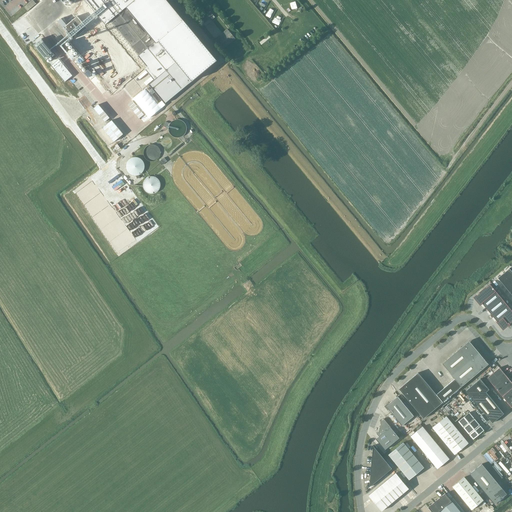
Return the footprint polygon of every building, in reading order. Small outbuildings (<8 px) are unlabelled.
[(32,0),(24,7),(28,11),(36,4),(32,0)] [(84,0),(105,25),(109,21),(156,78),(149,85),(165,104),(217,61),(166,0),(84,0)] [(209,10),(207,12),(206,10),(203,12),(205,14),(200,18),(204,23),(210,18),(212,20),(215,17),(214,16),(209,10)] [(77,16),(63,28),(73,39),(70,42),(86,61),(94,55),(111,75),(130,58),(117,42),(113,45),(93,22),(87,28),(77,16)] [(64,27),(66,25),(61,19),(57,21),(63,28),(64,27)] [(225,48),(235,39),(227,29),(216,38),(225,48)] [(42,39),(34,45),(46,60),(54,53),(42,39)] [(54,69),(65,82),(73,76),(62,63),(54,69)] [(172,121),(170,124),(169,124),(169,125),(169,126),(168,126),(168,127),(168,128),(168,130),(169,132),(171,134),(173,136),(176,137),(179,137),(181,137),(184,135),(186,133),(187,130),(187,127),(186,125),(185,122),(182,121),(180,119),(177,119),(174,120),(172,121)] [(160,154),(160,152),(160,151),(159,149),(159,148),(158,146),(156,145),(155,145),(153,144),(152,144),(150,144),(149,145),(147,145),(146,146),(145,148),(144,149),(144,150),(143,152),(144,153),(144,155),(145,156),(145,158),(147,159),(148,160),(149,160),(151,161),(152,161),(154,160),(155,160),(157,159),(158,158),(159,157),(160,155),(160,154)] [(126,166),(126,167),(127,168),(127,169),(127,170),(128,171),(128,172),(129,172),(129,173),(130,173),(130,174),(131,174),(132,175),(133,175),(134,175),(135,175),(136,175),(137,175),(138,175),(139,175),(140,174),(141,173),(142,172),(143,172),(143,171),(143,170),(144,170),(144,169),(144,168),(144,167),(144,166),(144,165),(144,164),(144,163),(143,162),(143,161),(142,161),(142,160),(141,160),(141,159),(140,159),(140,158),(139,158),(138,158),(137,157),(136,157),(135,157),(134,157),(133,158),(132,158),(131,158),(131,159),(130,159),(129,159),(129,160),(128,161),(127,162),(127,163),(127,164),(126,165),(126,166)] [(160,187),(160,186),(160,184),(160,183),(160,181),(159,180),(158,179),(157,178),(155,177),(154,177),(153,176),(151,176),(150,177),(148,177),(147,178),(146,179),(145,180),(144,181),(143,182),(143,184),(143,185),(143,187),(144,188),(144,189),(145,191),(146,192),(147,192),(149,193),(150,193),(152,194),(153,194),(154,193),(156,193),(157,192),(158,191),(159,190),(160,188),(160,187)] [(511,271),(509,269),(498,278),(511,295),(511,271)] [(511,311),(490,284),(474,297),(480,304),(482,303),(503,329),(511,321),(511,311)] [(423,418),(488,364),(469,341),(442,364),(455,379),(436,394),(418,373),(399,389),(423,418)] [(511,407),(511,406),(511,383),(499,368),(487,378),(511,407)] [(504,414),(486,392),(489,390),(480,379),(466,391),(492,423),(504,414)] [(414,416),(398,397),(397,397),(386,406),(402,426),(414,416)] [(484,430),(469,413),(458,422),(473,439),(484,430)] [(454,455),(468,443),(446,416),(432,428),(454,455)] [(385,450),(399,438),(384,419),(382,421),(381,421),(381,422),(379,431),(378,432),(376,434),(379,437),(376,439),(385,450)] [(437,469),(449,459),(422,427),(410,436),(437,469)] [(503,441),(502,442),(509,450),(511,449),(503,441)] [(424,468),(403,443),(388,455),(409,480),(424,468)] [(497,459),(493,454),(499,450),(495,445),(487,452),(494,461),(497,459)] [(383,476),(392,469),(373,446),(370,475),(377,469),(383,476)] [(490,465),(493,462),(485,453),(482,457),(490,465)] [(482,489),(494,479),(482,464),(469,474),(482,489)] [(498,467),(496,468),(502,476),(505,474),(498,467)] [(369,487),(383,476),(377,469),(370,475),(369,487)] [(381,511),(409,489),(396,473),(368,496),(381,511)] [(452,487),(472,510),(483,501),(464,477),(452,487)] [(507,494),(497,483),(494,479),(482,489),(494,504),(507,494)] [(445,493),(428,507),(431,511),(438,511),(440,511),(451,501),(445,493)] [(440,511),(460,511),(451,501),(440,511)]
